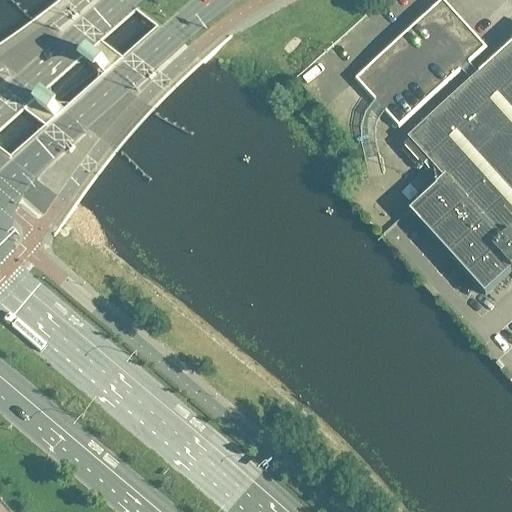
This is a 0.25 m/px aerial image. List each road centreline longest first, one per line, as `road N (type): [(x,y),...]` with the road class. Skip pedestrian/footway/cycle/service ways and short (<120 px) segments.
road 1 (secondary): [(270,511),(0,277)]
road 2 (primary): [(0,188),(211,0)]
road 3 (secondary): [(0,366),(165,511)]
road 4 (primary): [(122,0),(0,107)]
